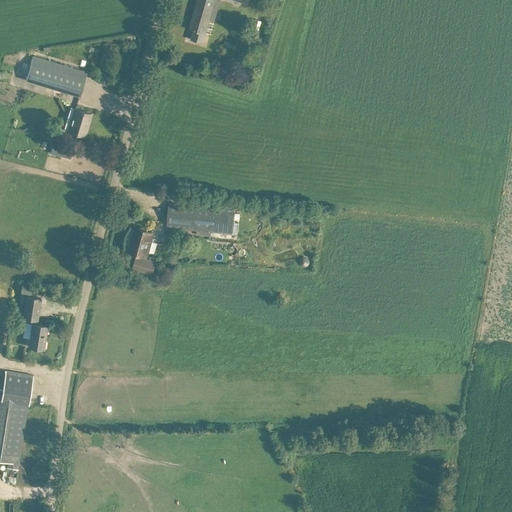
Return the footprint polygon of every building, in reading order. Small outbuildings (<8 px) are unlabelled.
[(197,0),(190,28),(194,29),(191,38),(202,41),(214,0),(197,0)] [(80,96),(87,73),(32,56),(25,79),(80,96)] [(71,107),(64,129),(67,130),(76,133),(85,136),(88,125),(87,125),(91,113),(81,110),(74,108),(71,107)] [(53,143),(50,153),(65,157),(67,147),(53,143)] [(169,203),(167,226),(212,231),(213,223),(215,224),(216,216),(213,216),(214,210),(214,208),(169,203)] [(213,223),(212,231),(214,231),(216,232),(232,233),(234,210),(222,209),(222,211),(214,210),(213,216),(216,216),(215,224),(213,223)] [(129,251),(138,253),(137,256),(136,256),(133,268),(152,273),(155,261),(144,258),(145,256),(152,232),(136,227),(129,251)] [(20,292),(35,294),(36,285),(22,283),(20,292)] [(30,318),(33,319),(32,323),(37,324),(41,298),(26,296),(22,322),(29,323),(30,318)] [(47,326),(37,324),(32,323),(28,346),(44,349),(47,326)] [(0,460),(8,462),(7,467),(18,469),(19,463),(19,462),(28,404),(29,404),(33,375),(23,373),(5,370),(3,388),(0,387),(0,460)]
